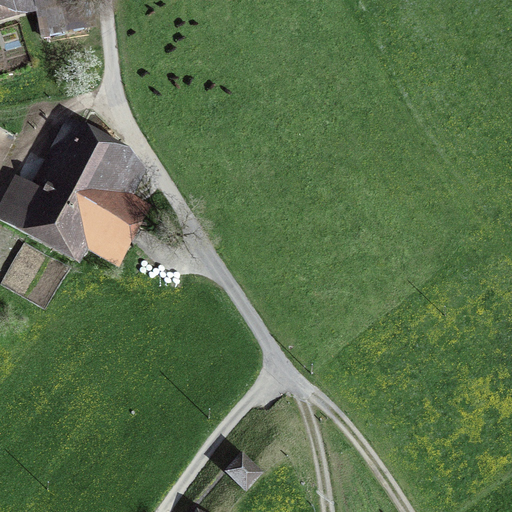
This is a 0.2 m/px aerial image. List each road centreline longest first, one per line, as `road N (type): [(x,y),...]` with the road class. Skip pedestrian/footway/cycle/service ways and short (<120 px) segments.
road 1 (track): [(287,369),(239,409),(162,511)]
road 2 (track): [(287,369),(350,429),(407,511)]
road 3 (track): [(329,511),(316,439),(287,369)]
